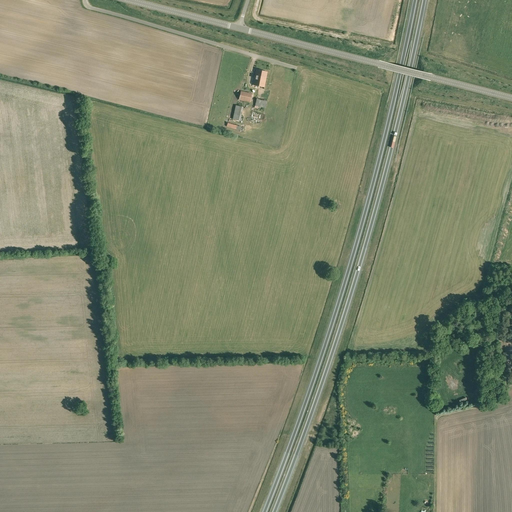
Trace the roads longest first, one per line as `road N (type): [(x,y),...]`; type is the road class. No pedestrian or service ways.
road 1 (trunk): [(415,0),(358,231),(264,511)]
road 2 (trunk): [(274,511),(367,233),(425,0)]
road 3 (unclassified): [(423,76),(125,0)]
